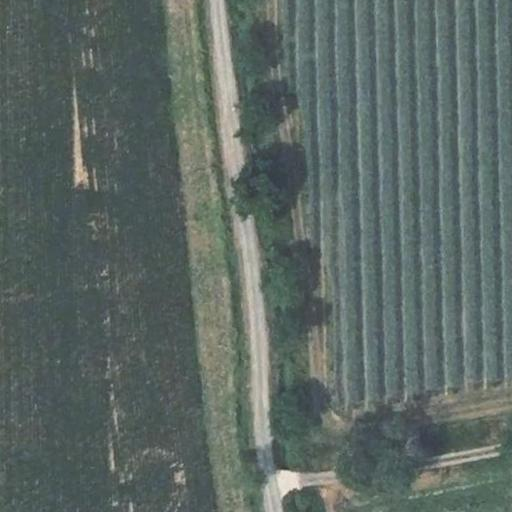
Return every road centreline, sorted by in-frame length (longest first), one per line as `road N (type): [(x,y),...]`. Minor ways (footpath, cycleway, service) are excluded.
road 1 (track): [(221,0),(275,511)]
road 2 (track): [(270,481),(511,444)]
